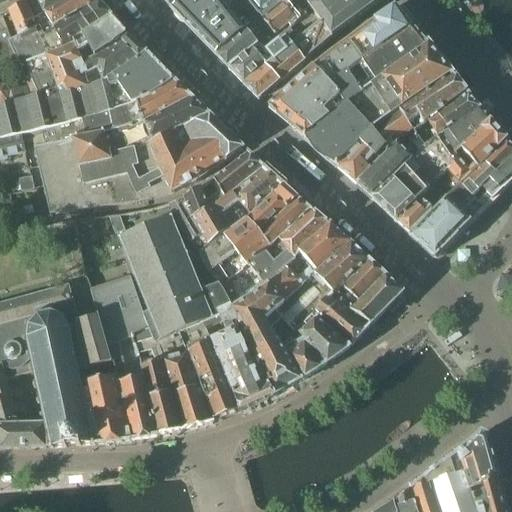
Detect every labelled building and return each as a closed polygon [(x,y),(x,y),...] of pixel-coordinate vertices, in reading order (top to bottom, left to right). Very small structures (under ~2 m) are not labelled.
[(45,36),(97,2),(95,0),(69,0),(44,16),(34,22),(22,28),(25,33),(40,28),(45,36)] [(33,0),(25,5),(34,22),(44,16),(69,0),(33,0)] [(161,0),(171,11),(185,0),(161,0)] [(185,0),(171,11),(196,38),(216,58),(286,2),(283,0),(185,0)] [(289,0),(286,2),(289,7),(299,0),(308,11),(322,0),(289,0)] [(322,0),(308,11),(305,13),(297,18),(288,24),(312,57),(328,43),(351,25),(370,12),(386,1),(385,0),(322,0)] [(40,28),(25,33),(16,36),(17,38),(11,41),(1,17),(0,17),(0,70),(19,67),(55,56),(113,20),(97,2),(45,36),(40,28)] [(286,2),(216,58),(227,70),(254,50),(274,36),(288,24),(297,18),(289,7),(286,2)] [(34,22),(25,5),(8,14),(16,36),(25,33),(22,28),(34,22)] [(346,75),(413,29),(399,12),(392,11),(385,17),(331,56),(313,69),(270,109),(276,114),(305,140),(308,138),(308,139),(346,107),(331,86),(346,75)] [(133,64),(145,54),(113,20),(55,56),(19,67),(27,88),(32,99),(65,90),(67,97),(88,89),(87,88),(83,78),(88,77),(97,72),(102,84),(104,83),(133,64)] [(288,24),(274,36),(282,44),(284,47),(282,50),(284,53),(283,54),(284,57),(293,50),(305,63),(312,57),(288,24)] [(432,50),(413,29),(346,75),(331,86),(346,107),(432,50)] [(254,50),(227,70),(229,72),(244,87),(269,68),(277,62),(284,57),(283,54),(284,53),(282,50),(284,47),(282,44),(272,51),(259,56),(254,50)] [(284,57),(277,62),(289,77),(305,63),(293,50),(284,57)] [(396,122),(401,118),(454,79),(432,50),(346,107),(308,139),(308,138),(305,140),(337,168),(374,138),(380,132),(395,120),(396,122)] [(0,142),(88,122),(103,118),(116,114),(125,110),(135,106),(143,101),(162,89),(172,81),(145,54),(133,64),(104,83),(102,84),(87,88),(88,89),(67,97),(65,90),(32,99),(13,105),(0,108),(0,142)] [(277,62),(269,68),(281,83),(289,77),(277,62)] [(269,68),(244,87),(259,102),(281,83),(269,68)] [(454,79),(401,118),(415,136),(446,113),(445,111),(467,95),(454,79)] [(174,84),(172,81),(162,89),(143,101),(135,106),(125,110),(116,114),(103,118),(88,122),(0,142),(0,162),(7,161),(6,159),(25,155),(24,147),(41,136),(45,147),(101,135),(133,128),(134,130),(164,117),(162,113),(189,99),(174,84)] [(27,88),(10,93),(6,87),(0,86),(0,108),(13,105),(32,99),(27,88)] [(446,113),(415,136),(428,151),(439,143),(481,113),(470,99),(467,95),(445,111),(446,113)] [(133,128),(101,135),(114,156),(152,143),(154,146),(208,117),(189,99),(162,113),(164,117),(134,130),(133,128)] [(481,113),(439,143),(452,159),(492,125),(481,113)] [(101,135),(45,147),(33,149),(48,205),(49,213),(49,216),(140,203),(173,195),(199,182),(243,152),(212,121),(208,117),(154,146),(152,143),(114,156),(101,135)] [(415,136),(401,118),(396,122),(395,120),(380,132),(383,136),(377,141),(386,152),(415,136)] [(493,125),(492,125),(452,159),(451,171),(449,173),(462,187),(493,156),(492,155),(506,142),(507,141),(493,125)] [(415,136),(386,152),(350,180),(372,200),(409,168),(428,151),(415,136)] [(350,180),(386,152),(377,141),(374,138),(337,168),(350,180)] [(511,158),(511,148),(506,142),(492,155),(493,156),(462,187),(449,173),(431,190),(440,200),(443,197),(462,216),(477,201),(474,197),(494,177),(511,158)] [(439,143),(428,151),(409,168),(431,190),(449,173),(451,171),(452,159),(439,143)] [(214,211),(265,172),(264,171),(264,172),(250,157),(249,158),(248,157),(201,191),(184,201),(196,220),(214,211)] [(472,226),(511,185),(511,158),(494,177),(474,197),(477,201),(462,216),(472,226)] [(431,190),(409,168),(372,200),(396,223),(431,190)] [(196,220),(184,201),(170,206),(198,253),(220,236),(226,235),(251,216),(285,189),(265,172),(214,211),(196,220)] [(33,179),(32,180),(20,181),(21,193),(34,191),(33,179)] [(299,201),(285,189),(251,216),(226,235),(220,236),(198,253),(210,272),(218,267),(235,256),(232,252),(260,232),(266,231),(299,201)] [(431,190),(396,223),(411,236),(429,218),(433,212),(434,206),(440,200),(431,190)] [(443,197),(440,200),(434,206),(433,212),(429,218),(411,236),(415,240),(436,259),(439,259),(472,226),(462,216),(443,197)] [(311,212),(299,201),(266,231),(260,232),(232,252),(235,256),(218,267),(220,268),(228,281),(229,281),(235,278),(243,272),(242,271),(247,266),(248,264),(266,254),(311,212)] [(312,213),(311,212),(266,254),(248,264),(247,266),(262,287),(264,285),(266,287),(268,285),(297,263),(295,261),(331,228),(312,213)] [(125,232),(120,217),(111,220),(116,235),(125,232)] [(118,238),(149,313),(143,315),(151,335),(156,345),(180,335),(202,325),(213,320),(200,291),(171,217),(118,238)] [(285,303),(350,246),(332,229),(331,228),(295,261),(297,263),(268,285),(285,303)] [(350,246),(285,303),(276,312),(295,330),(315,312),(331,299),(369,264),(350,246)] [(352,314),(384,279),(369,265),(331,299),(352,314)] [(402,295),(384,279),(352,314),(371,328),(386,311),(402,295)] [(240,300),(229,281),(228,281),(219,282),(230,307),(240,300)] [(151,335),(143,315),(132,282),(92,294),(97,316),(97,317),(105,344),(122,380),(122,381),(132,442),(132,443),(157,438),(147,378),(143,368),(138,357),(132,343),(151,335)] [(230,307),(219,282),(200,291),(213,320),(232,312),(230,307)] [(266,321),(276,312),(285,303),(268,285),(266,287),(264,285),(262,287),(240,300),(230,307),(232,312),(258,366),(259,366),(274,398),(302,382),(266,321)] [(104,446),(123,444),(123,443),(132,442),(122,381),(105,344),(97,317),(79,320),(69,286),(0,305),(0,445),(1,451),(20,450),(27,450),(46,450),(46,449),(51,449),(51,450),(64,449),(67,449),(68,448),(76,447),(78,448),(81,448),(95,447),(95,446),(104,445),(104,446)] [(331,299),(315,312),(349,350),(362,337),(371,328),(352,314),(331,299)] [(232,312),(213,320),(202,325),(211,345),(210,345),(241,413),(274,398),(259,366),(258,366),(232,312)] [(326,366),(295,330),(276,312),(266,321),(302,382),(323,368),(326,366)] [(315,312),(295,330),(326,366),(349,350),(315,312)] [(210,345),(211,345),(202,325),(180,335),(188,353),(214,423),(241,413),(210,345)] [(162,361),(156,345),(151,335),(132,343),(138,357),(152,353),(155,365),(143,368),(147,378),(157,438),(181,432),(163,365),(162,361)] [(214,423),(188,353),(162,361),(163,365),(181,432),(214,423)] [(487,437),(482,435),(465,450),(464,449),(456,457),(469,492),(499,479),(487,438),(487,437)] [(475,511),(469,492),(456,457),(456,456),(454,458),(445,465),(445,464),(443,467),(426,480),(425,480),(423,482),(424,483),(415,490),(414,489),(413,490),(419,511),(475,511)] [(498,511),(507,510),(499,479),(469,492),(475,511),(498,511)] [(419,511),(413,490),(394,505),(396,511),(419,511)]
